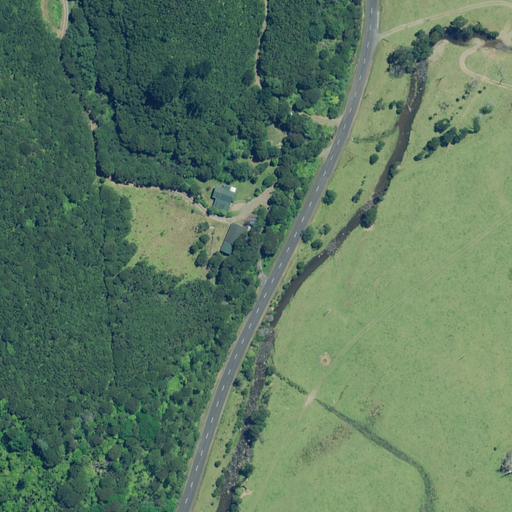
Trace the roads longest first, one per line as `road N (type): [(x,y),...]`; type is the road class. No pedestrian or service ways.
road 1 (tertiary): [(374,0),(352,110),(226,383),(183,511)]
road 2 (track): [(254,511),(298,418),(347,348)]
road 3 (track): [(501,0),(370,41)]
